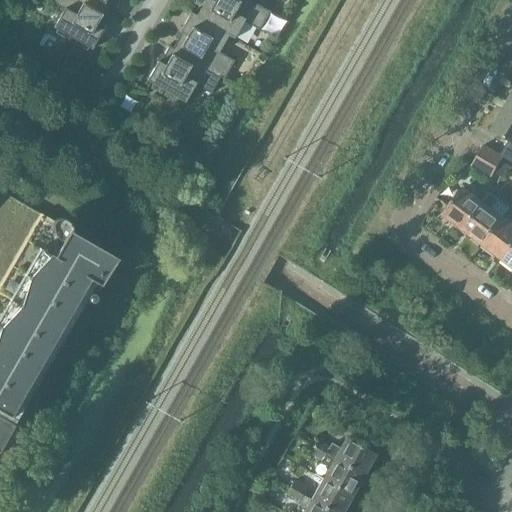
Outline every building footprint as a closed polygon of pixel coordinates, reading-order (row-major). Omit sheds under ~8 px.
[(107,12),(86,0),(49,0),(49,1),(64,10),(54,28),(92,50),(104,31),(102,29),(111,13),(108,11),(107,12)] [(86,0),(107,12),(108,11),(113,0),(86,0)] [(246,0),(205,0),(196,16),(196,17),(232,38),(232,39),(234,40),(245,22),(260,31),(270,12),(249,0),(248,1),(246,0)] [(196,16),(191,13),(179,33),(181,34),(172,50),(221,77),(221,78),(224,80),(234,62),(222,55),(232,39),(232,38),(196,17),(196,16)] [(172,50),(173,49),(170,47),(160,63),(158,62),(147,82),(185,104),(196,86),(211,94),(221,78),(221,77),(172,50)] [(511,112),(505,109),(493,130),(511,141),(511,112)] [(511,162),(511,147),(507,145),(501,156),(504,158),(511,162)] [(478,157),(498,168),(504,158),(501,156),(484,146),(478,157)] [(498,168),(478,157),(472,167),(492,179),(498,168)] [(444,215),(464,230),(484,204),(464,188),(444,215)] [(0,449),(96,283),(101,286),(118,260),(111,256),(100,250),(69,232),(53,222),(40,214),(4,194),(0,197),(0,449)] [(464,230),(483,245),(503,218),(484,204),(464,230)] [(483,245),(503,260),(511,247),(511,224),(503,218),(483,245)] [(511,247),(503,260),(511,267),(511,247)] [(366,435),(344,422),(337,434),(346,439),(335,458),(364,476),(376,455),(360,446),(366,435)] [(364,476),(335,459),(323,480),(352,497),(364,476)] [(323,480),(311,501),(331,511),(343,511),(352,497),(323,480)] [(331,511),(311,501),(304,511),(331,511)]
